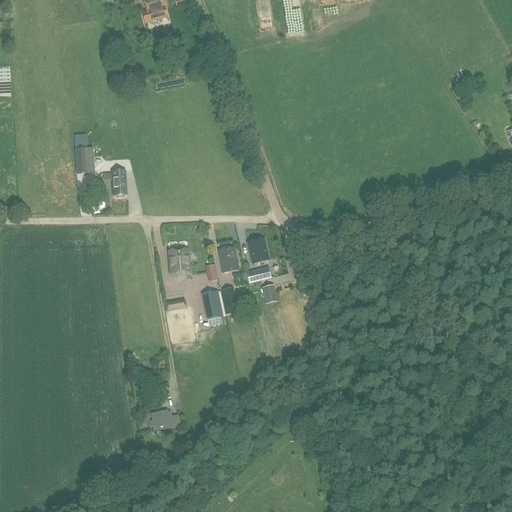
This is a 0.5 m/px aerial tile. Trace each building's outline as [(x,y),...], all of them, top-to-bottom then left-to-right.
[(147,13),(142,14),(145,24),(168,17),(165,9),(167,8),(164,0),(144,0),(143,0),(147,13)] [(360,6),(316,11),(319,32),(323,31),(322,17),(336,15),(338,30),(342,29),(341,16),(351,15),(352,26),(362,25),(360,6)] [(87,149),(86,137),(75,137),(76,150),(75,150),(77,175),(89,174),(88,149),(87,149)] [(123,198),(124,196),(127,196),(126,172),(112,173),(113,196),(116,196),(117,198),(123,198)] [(269,261),(264,240),(248,244),(253,265),(269,261)] [(222,274),(238,271),(234,247),(218,250),(222,274)] [(190,260),(189,248),(171,250),(172,262),(171,262),(173,274),(193,272),(191,260),(190,260)] [(214,284),(221,283),(219,266),(212,267),(214,284)] [(251,284),(271,279),(268,268),(248,273),(251,284)] [(231,292),(248,290),(248,281),(230,282),(231,292)] [(266,305),(278,302),(273,286),(262,289),(266,305)] [(207,320),(223,317),(218,291),(201,294),(207,320)] [(167,312),(187,308),(185,299),(165,303),(167,312)] [(230,300),(224,301),(227,315),(237,312),(236,305),(232,306),(230,300)] [(167,414),(167,412),(151,415),(153,422),(151,422),(152,427),(154,427),(155,432),(181,426),(178,415),(171,417),(170,413),(167,414)]
